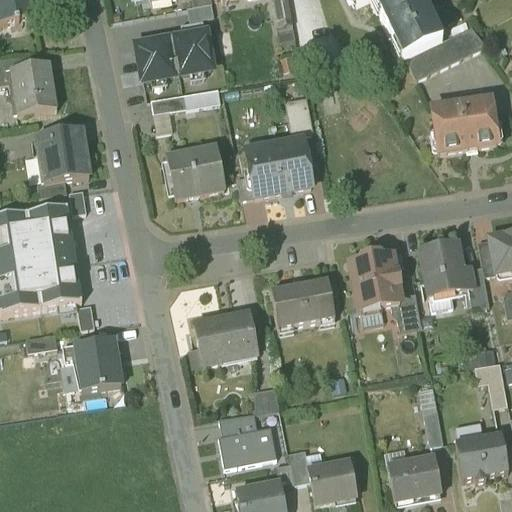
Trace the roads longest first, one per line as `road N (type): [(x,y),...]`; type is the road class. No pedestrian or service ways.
road 1 (residential): [(511,203),(140,262)]
road 2 (residential): [(140,262),(89,0)]
road 3 (residential): [(194,511),(140,262)]
